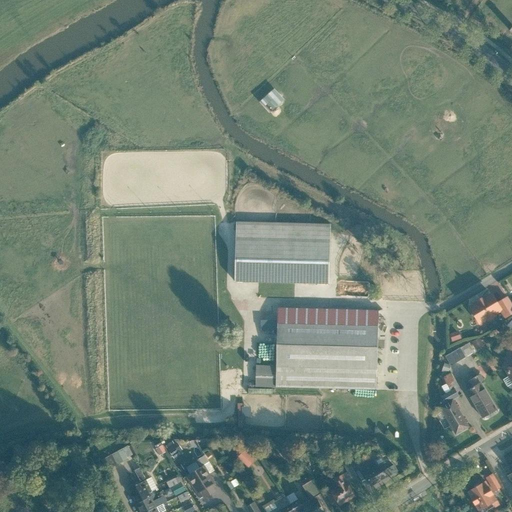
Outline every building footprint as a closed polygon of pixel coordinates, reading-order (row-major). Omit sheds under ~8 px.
[(39,0),(35,0),(32,6),(45,13),(49,5),(39,0)] [(275,89),(260,103),(270,114),(285,100),(275,89)] [(331,223),(236,222),(235,280),(330,281),(331,223)] [(492,291),(469,305),(480,323),(501,310),(502,309),(497,301),(492,291)] [(511,302),(507,295),(497,301),(502,309),(501,310),(505,317),(511,312),(511,302)] [(378,310),(277,308),(275,387),(377,388),(378,310)] [(459,330),(450,332),(452,340),(461,337),(459,330)] [(479,337),(472,341),(476,349),(484,345),(479,337)] [(469,342),(446,355),(451,364),(474,351),(469,342)] [(441,395),(445,402),(452,398),(453,399),(463,393),(451,372),(443,376),(448,384),(443,387),(446,392),(441,395)] [(498,408),(481,381),(466,390),(482,417),(498,408)] [(453,399),(452,398),(445,402),(439,405),(455,433),(468,426),(453,399)] [(178,438),(169,444),(176,455),(186,449),(178,438)] [(161,444),(155,448),(159,455),(165,451),(161,444)] [(126,445),(101,459),(107,469),(131,455),(126,445)] [(323,447),(314,450),(317,458),(326,455),(323,447)] [(244,450),(237,457),(248,467),(255,460),(244,450)] [(348,462),(352,468),(368,459),(366,455),(365,456),(363,454),(361,455),(359,452),(346,459),(348,462)] [(379,458),(362,468),(372,485),(389,474),(379,458)] [(229,472),(231,464),(221,462),(220,470),(229,472)] [(352,468),(348,462),(344,464),(352,477),(356,475),(352,468)] [(206,466),(187,476),(197,495),(201,492),(205,498),(217,491),(213,486),(216,484),(206,466)] [(139,467),(134,470),(139,480),(144,477),(139,467)] [(355,495),(342,473),(331,480),(334,486),(329,489),(330,491),(325,493),(331,503),(336,501),(338,505),(355,495)] [(501,486),(493,473),(487,477),(494,490),(501,486)] [(178,476),(167,481),(169,486),(181,481),(178,476)] [(312,478),(302,485),(311,499),(321,492),(312,478)] [(486,480),(467,491),(478,510),(493,502),(495,507),(500,504),(486,480)] [(128,489),(135,504),(157,493),(154,489),(148,491),(143,482),(128,489)] [(185,492),(177,496),(180,501),(188,497),(185,492)] [(135,504),(139,511),(146,511),(156,507),(152,500),(159,497),(157,493),(135,504)] [(300,511),(324,511),(315,497),(301,505),(298,507),(300,511)] [(279,511),(297,511),(300,511),(298,507),(301,505),(297,499),(279,510),(279,511)] [(259,511),(253,501),(245,506),(248,511),(259,511)] [(191,503),(183,507),(185,511),(189,511),(194,510),(191,503)]
